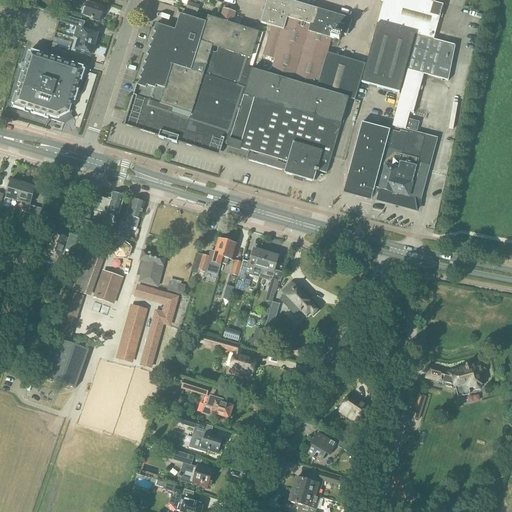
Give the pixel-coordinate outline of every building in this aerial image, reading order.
[(315,88),(349,99),(355,101),(366,65),(326,53),(330,39),(338,41),(340,34),(346,36),(351,20),(286,0),(267,0),(260,23),(271,26),(262,55),(274,58),(270,70),(316,85),(315,88)] [(415,36),(433,40),(438,18),(439,18),(442,6),(432,3),(417,0),(383,0),(377,24),(415,35),(415,36)] [(200,6),(188,2),(186,10),(198,14),(200,6)] [(104,16),(102,14),(104,9),(87,3),(82,16),(100,21),(103,20),(104,16)] [(220,21),(232,24),(235,13),(223,9),(220,21)] [(136,85),(136,86),(128,113),(131,114),(127,124),(159,134),(160,132),(178,137),(177,140),(216,152),(219,142),(228,145),(229,141),(252,69),(251,69),(247,67),(257,36),(257,35),(256,33),(256,32),(255,31),(232,24),(220,21),(207,17),(205,22),(179,14),(174,30),(155,24),(153,32),(155,33),(151,40),(153,41),(148,47),(150,49),(146,55),(148,56),(144,63),(146,64),(141,70),(143,72),(139,78),(141,79),(136,85)] [(377,24),(362,84),(400,93),(406,70),(415,36),(415,35),(377,24)] [(82,28),(78,40),(94,45),(97,37),(95,36),(97,33),(87,30),(87,29),(82,28)] [(413,114),(424,75),(447,81),(455,46),(433,40),(415,36),(406,70),(407,71),(392,131),(398,132),(399,130),(405,132),(406,129),(417,131),(420,122),(409,119),(410,113),(413,114)] [(94,45),(78,40),(74,52),(80,53),(80,52),(89,55),(90,52),(92,53),(94,45)] [(68,55),(70,49),(53,44),(51,50),(58,52),(68,55)] [(85,68),(28,49),(10,106),(55,120),(54,125),(59,127),(60,122),(79,128),(96,74),(87,72),(82,86),(79,85),(85,68)] [(0,100),(11,66),(0,62),(0,100)] [(252,69),(229,141),(240,144),(239,148),(283,161),(288,162),(284,173),(313,182),(316,172),(318,172),(326,174),(349,99),(315,88),(315,89),(252,69)] [(362,124),(344,191),(371,198),(382,161),(384,162),(383,167),(385,168),(376,200),(415,212),(417,212),(416,203),(419,202),(420,202),(437,141),(437,138),(408,131),(407,133),(400,131),(399,133),(393,131),(392,133),(387,151),(385,150),(390,132),(362,124)] [(17,203),(23,184),(23,182),(16,179),(15,182),(10,180),(5,199),(17,203)] [(23,184),(17,203),(30,206),(35,188),(30,186),(31,184),(23,182),(23,184)] [(101,197),(96,212),(106,215),(107,210),(118,213),(124,196),(112,193),(110,200),(101,197)] [(126,224),(122,223),(121,222),(117,237),(127,240),(131,227),(136,229),(144,202),(133,199),(126,224)] [(34,207),(29,225),(33,227),(36,228),(42,209),(34,207)] [(91,213),(85,212),(82,220),(83,220),(89,222),(91,213)] [(121,222),(122,223),(123,218),(115,216),(113,224),(115,224),(114,228),(112,227),(109,235),(117,237),(121,222)] [(81,229),(89,231),(91,223),(83,221),(81,229)] [(68,240),(53,235),(46,256),(45,256),(45,257),(46,258),(45,261),(52,263),(57,265),(59,260),(62,261),(65,250),(76,253),(75,255),(80,257),(84,245),(76,242),(77,237),(69,235),(68,240)] [(203,257),(199,272),(206,274),(209,265),(215,266),(216,263),(222,264),(228,242),(219,240),(215,255),(210,254),(208,259),(203,257)] [(126,258),(130,249),(122,242),(113,247),(116,257),(126,258)] [(228,242),(222,264),(227,266),(229,259),(233,260),(237,245),(228,242)] [(105,248),(91,243),(74,290),(88,295),(105,248)] [(0,264),(5,263),(6,269),(7,275),(12,274),(12,276),(25,274),(23,266),(28,265),(26,259),(30,258),(28,251),(24,252),(23,246),(10,249),(10,251),(0,253),(0,264)] [(238,277),(237,279),(236,284),(243,286),(248,272),(252,274),(254,267),(261,269),(266,251),(259,249),(255,251),(254,250),(250,263),(248,263),(245,273),(240,271),(238,277)] [(165,258),(143,251),(140,260),(145,261),(139,282),(157,287),(157,286),(158,284),(165,258)] [(266,251),(261,269),(267,271),(266,275),(272,277),(278,258),(276,257),(274,254),(266,251)] [(196,253),(191,272),(194,273),(195,273),(197,274),(203,255),(196,253)] [(238,277),(240,271),(242,264),(235,261),(231,275),(238,277)] [(104,271),(95,298),(111,304),(121,277),(104,271)] [(280,281),(272,279),(265,301),(272,303),(275,294),(276,294),(280,281)] [(169,281),(167,288),(177,291),(176,293),(182,295),(184,286),(169,281)] [(283,292),(285,294),(280,300),(295,315),(300,309),(307,316),(310,313),(313,316),(318,310),(305,297),(308,294),(304,290),(301,293),(292,283),(283,292)] [(136,296),(136,295),(151,300),(151,301),(152,301),(152,300),(171,305),(173,298),(154,292),(154,291),(153,292),(138,288),(138,287),(137,287),(135,296),(136,296)] [(68,341),(81,296),(72,294),(73,295),(59,338),(58,338),(58,339),(68,342),(68,341)] [(146,310),(132,306),(116,358),(131,362),(146,310)] [(155,314),(156,314),(141,365),(140,364),(140,365),(150,368),(151,367),(150,367),(162,323),(168,325),(168,326),(169,326),(171,317),(155,313),(155,314)] [(187,329),(181,337),(189,343),(195,335),(187,329)] [(238,346),(213,339),(214,338),(203,336),(201,344),(212,347),(212,346),(236,353),(238,346)] [(260,342),(249,338),(246,346),(258,350),(260,342)] [(293,350),(300,359),(303,348),(293,350)] [(250,379),(255,361),(240,357),(241,355),(234,353),(230,368),(236,370),(235,375),(250,379)] [(481,386),(479,375),(484,373),(485,373),(486,373),(486,372),(487,372),(487,371),(487,370),(487,369),(486,368),(485,367),(484,367),(483,367),(482,363),(475,365),(474,362),(467,364),(468,366),(466,367),(467,368),(452,372),(430,366),(427,378),(446,383),(447,386),(451,387),(453,385),(455,386),(458,397),(463,396),(463,397),(470,395),(471,393),(470,389),(474,388),(474,389),(476,391),(480,390),(481,387),(481,386)] [(46,379),(72,388),(75,389),(80,376),(77,375),(51,366),(46,379)] [(369,389),(381,380),(377,374),(365,383),(369,389)] [(188,381),(185,390),(206,397),(208,391),(209,387),(188,381)] [(410,418),(419,421),(425,397),(417,395),(410,418)] [(374,411),(368,407),(358,400),(356,403),(348,397),(342,405),(343,406),(339,411),(357,424),(363,415),(365,416),(364,417),(368,420),(374,411)] [(228,417),(231,416),(232,412),(231,409),(231,407),(226,406),(227,403),(210,398),(207,406),(204,405),(201,414),(211,417),(212,414),(228,419),(228,417)] [(189,421),(187,425),(191,427),(195,428),(195,429),(197,430),(202,431),(204,425),(197,423),(189,421)] [(197,430),(192,449),(197,450),(206,453),(207,449),(218,453),(218,451),(220,452),(222,446),(220,446),(222,440),(211,436),(213,428),(204,425),(202,431),(197,430)] [(336,445),(317,434),(310,445),(312,446),(307,454),(313,458),(312,459),(314,461),(316,458),(321,461),(326,454),(329,456),(336,445)] [(355,458),(359,451),(341,440),(337,447),(355,458)] [(175,451),(172,460),(183,464),(191,466),(192,465),(194,457),(175,451)] [(183,464),(178,480),(207,489),(208,485),(210,486),(213,478),(210,478),(212,472),(196,467),(192,465),(191,466),(183,464)] [(317,484),(297,478),(294,490),(314,496),(316,489),(320,490),(323,481),(344,487),(346,481),(320,473),(317,484)] [(392,478),(399,504),(414,500),(407,474),(392,478)] [(175,486),(164,483),(157,480),(155,486),(162,488),(162,489),(174,492),(170,504),(176,510),(180,511),(200,511),(203,504),(181,497),(183,489),(175,486)] [(294,490),(290,503),(309,509),(307,511),(314,511),(317,505),(319,498),(314,496),(294,490)]
